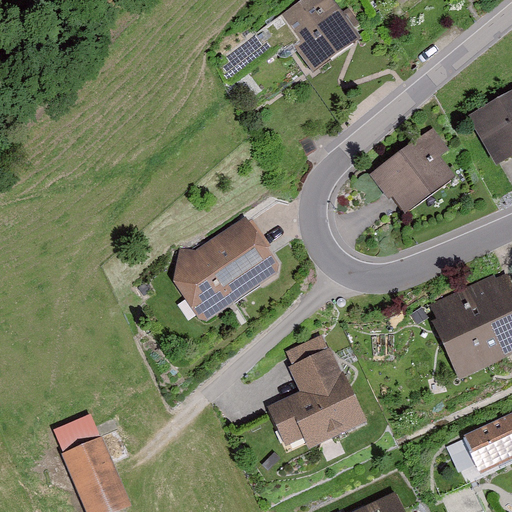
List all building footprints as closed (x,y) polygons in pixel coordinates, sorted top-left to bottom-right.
[(322,0),(314,0),(277,21),(304,70),(348,46),(322,0)] [(511,94),(461,120),(484,166),(511,151),(511,94)] [(439,151),(428,134),(366,175),(392,214),(443,180),(428,158),(439,151)] [(272,278),(240,223),(161,268),(193,323),(272,278)] [(511,312),(498,282),(423,315),(452,380),(511,353),(511,312)] [(296,395),(260,410),(276,449),(291,442),(295,452),(357,426),(325,352),(285,369),(296,395)] [(89,418),(48,434),(77,511),(115,511),(124,509),(89,418)] [(511,457),(511,419),(457,441),(470,474),(511,457)] [(393,511),(388,499),(357,511),(393,511)]
